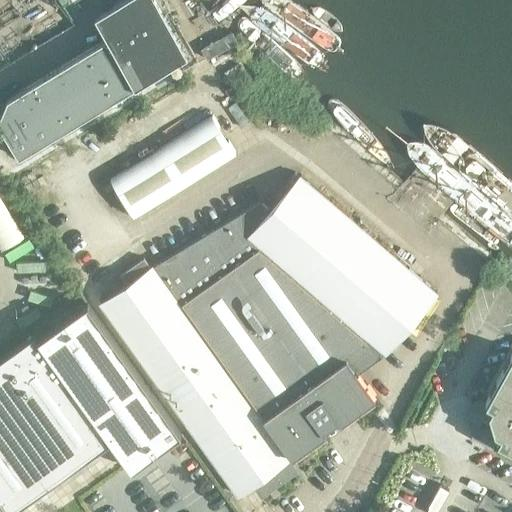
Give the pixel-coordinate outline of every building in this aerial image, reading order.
[(103,31),(106,36),(6,97),(0,110),(0,127),(17,155),(189,50),(157,0),(114,0),(111,2),(103,31)] [(229,32),(200,52),(206,60),(235,40),(229,32)] [(215,115),(112,178),(135,215),(238,152),(215,115)] [(259,199),(150,264),(286,456),(297,449),(375,395),(347,357),(372,340),(384,350),(389,345),(391,347),(395,342),(393,340),(436,289),(299,172),(268,207),(259,199)] [(0,246),(24,235),(0,183),(0,246)] [(143,255),(119,272),(126,281),(100,300),(237,491),(251,481),(259,492),(294,467),(286,456),(150,264),(143,255)] [(133,467),(181,433),(84,299),(35,334),(34,333),(0,357),(0,511),(9,511),(10,511),(111,439),(133,467)] [(499,430),(495,438),(511,447),(511,347),(484,398),(491,402),(488,409),(489,413),(484,414),(488,424),(492,423),(494,427),(499,430)]
